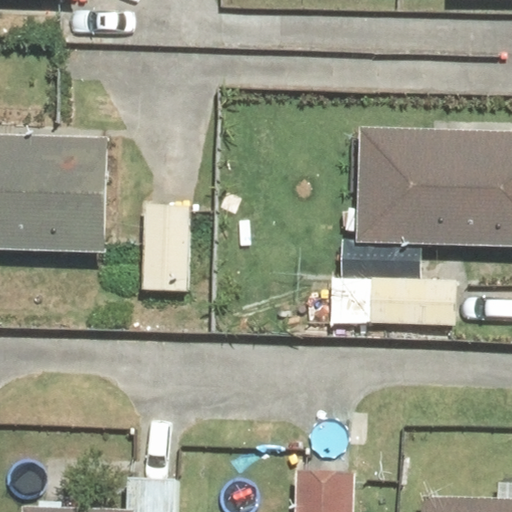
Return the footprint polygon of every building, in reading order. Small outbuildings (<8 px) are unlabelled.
[(511,132),(367,129),(364,244),(511,247),(511,132)] [(119,136),(0,134),(0,250),(117,252),(119,136)] [(198,211),(151,208),(146,291),(193,293),(198,211)] [(377,281),(375,322),(465,327),(467,286),(377,281)] [(299,511),(359,511),(360,471),(300,470),(299,511)] [(511,511),(511,498),(430,497),(429,511),(511,511)]
